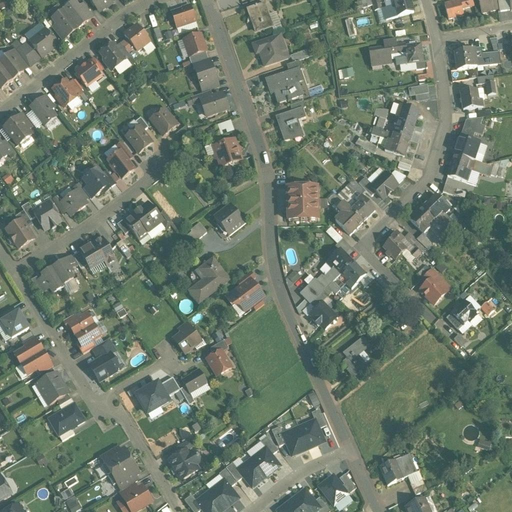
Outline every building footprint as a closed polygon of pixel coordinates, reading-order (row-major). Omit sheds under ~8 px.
[(92,0),(91,1),(90,4),(93,7),(96,8),(100,14),(114,3),(112,0),(92,0)] [(410,0),(396,0),(393,1),(398,19),(414,14),(410,0)] [(468,0),(444,6),(448,21),(464,17),(462,10),(474,7),(474,5),(477,4),(476,0),(468,0)] [(494,0),(477,0),(482,15),(497,11),(494,0)] [(386,3),(385,3),(386,10),(383,10),(386,22),(389,21),(398,19),(393,1),(386,3)] [(75,4),(64,13),(78,31),(89,22),(88,21),(78,9),(75,4)] [(266,4),(247,11),(250,18),(248,19),(247,25),(252,23),(256,33),(272,27),(273,27),(269,17),(270,17),(270,16),(266,4)] [(380,5),(373,6),(375,12),(382,11),(380,4),(380,5)] [(93,18),(83,5),(78,9),(88,21),(93,18)] [(182,10),(171,14),(179,35),(198,29),(190,6),(181,9),(182,10)] [(78,31),(64,13),(53,21),(57,26),(67,39),(78,31)] [(276,14),(270,16),(270,17),(269,17),(273,27),(272,27),(274,33),(282,30),(276,14)] [(346,19),(348,36),(356,35),(354,18),(346,19)] [(41,25),(25,38),(30,44),(46,32),(41,25)] [(67,39),(57,26),(52,30),(62,42),(67,39)] [(137,27),(124,37),(127,41),(135,51),(137,54),(150,44),(147,40),(147,37),(145,34),(142,34),(137,27)] [(159,30),(154,32),(157,42),(163,40),(159,30)] [(30,44),(42,59),(57,47),(46,32),(30,44)] [(200,36),(184,42),(190,58),(190,60),(205,54),(206,54),(200,36)] [(281,37),(253,47),(256,56),(260,54),(265,68),(289,60),(281,37)] [(135,51),(127,41),(121,46),(129,55),(135,51)] [(405,46),(396,47),(395,42),(389,43),(390,56),(406,54),(405,48),(405,46)] [(23,50),(18,43),(12,47),(25,63),(29,69),(34,64),(23,50)] [(390,56),(389,43),(383,44),(384,50),(369,52),(371,65),(391,62),(390,56)] [(42,59),(30,44),(23,50),(34,64),(35,65),(42,59)] [(113,46),(100,56),(104,60),(103,63),(106,66),(109,66),(114,73),(127,62),(116,49),(113,46)] [(129,55),(121,46),(116,49),(127,62),(131,59),(129,55)] [(421,46),(405,48),(406,54),(407,59),(408,67),(423,64),(421,46)] [(481,50),(474,51),(471,52),(472,62),(476,62),(477,69),(483,68),(482,57),(482,56),(481,50)] [(25,63),(16,52),(10,56),(19,68),(25,63)] [(306,52),(291,58),(294,64),(299,62),(309,59),(306,52)] [(471,52),(455,54),(457,72),(477,69),(476,62),(472,62),(471,52)] [(205,54),(190,60),(190,58),(188,59),(191,67),(192,66),(207,61),(205,54)] [(482,56),(482,57),(483,68),(497,66),(496,54),(482,56)] [(10,56),(0,64),(0,65),(13,82),(24,73),(19,68),(10,56)] [(407,59),(399,61),(400,68),(408,67),(407,59)] [(104,72),(95,61),(90,65),(99,76),(104,72)] [(207,61),(192,66),(194,72),(195,72),(195,71),(210,66),(208,61),(207,61)] [(294,64),(287,67),(289,74),(298,71),(299,72),(302,71),(299,62),(294,64)] [(0,65),(0,88),(2,91),(13,82),(0,65)] [(99,76),(90,65),(77,75),(88,90),(101,79),(99,76)] [(210,66),(195,71),(195,72),(201,88),(206,86),(216,83),(217,83),(211,66),(210,66)] [(339,71),(340,80),(354,78),(353,69),(339,71)] [(289,74),(266,82),(271,97),(275,96),(279,106),(298,99),(295,91),(298,90),(296,85),(303,82),(299,72),(298,71),(289,74)] [(487,98),(497,96),(494,78),(477,81),(478,87),(485,86),(487,98)] [(67,83),(54,93),(57,97),(57,100),(59,103),(62,103),(67,109),(79,100),(69,87),(69,86),(67,83)] [(84,96),(74,83),(69,86),(69,87),(79,100),(84,96)] [(216,83),(206,86),(208,92),(218,89),(216,83)] [(309,89),(311,97),(324,94),(322,86),(309,89)] [(427,88),(414,90),(416,98),(428,96),(427,88)] [(477,92),(461,94),(463,112),(483,109),(482,102),(478,102),(477,92)] [(207,94),(191,100),(194,107),(202,104),(202,103),(209,100),(207,94)] [(209,100),(202,103),(202,104),(208,120),(228,112),(222,96),(209,100)] [(56,108),(48,98),(43,102),(50,112),(51,112),(56,108)] [(43,102),(42,101),(31,110),(46,128),(57,119),(51,112),(50,112),(43,102)] [(303,103),(290,108),(292,114),(302,110),(303,111),(306,110),(303,103)] [(419,114),(400,108),(396,119),(415,125),(419,114)] [(292,114),(277,119),(282,131),(280,131),(285,144),(303,137),(298,123),(306,120),(303,111),(302,110),(292,114)] [(164,112),(150,123),(162,138),(163,137),(166,138),(168,136),(169,133),(176,127),(164,112)] [(34,129),(24,116),(19,120),(29,133),(34,129)] [(415,125),(396,119),(394,126),(397,127),(394,137),(409,142),(415,125)] [(29,133),(19,120),(5,131),(19,148),(32,137),(29,133)] [(141,120),(135,125),(139,131),(140,130),(143,134),(148,130),(141,120)] [(386,122),(380,120),(376,131),(382,133),(383,133),(386,122)] [(480,120),(466,122),(460,140),(472,144),(475,135),(482,138),(485,128),(481,127),(483,120),(480,120)] [(231,121),(218,126),(220,132),(227,130),(228,134),(235,132),(231,121)] [(186,129),(174,138),(178,143),(190,134),(186,129)] [(139,131),(133,135),(132,133),(130,133),(127,135),(126,137),(128,139),(126,140),(139,156),(152,146),(143,134),(140,130),(139,131)] [(394,137),(383,133),(382,133),(376,131),(374,130),(371,138),(373,139),(380,141),(388,143),(391,144),(394,137)] [(409,142),(394,137),(391,144),(388,143),(385,153),(404,159),(409,142)] [(380,141),(373,139),(371,146),(377,149),(380,141)] [(371,146),(360,140),(356,146),(375,156),(377,149),(371,146)] [(472,144),(460,140),(454,157),(470,163),(474,164),(480,146),(472,144)] [(18,157),(6,142),(2,146),(10,156),(9,157),(12,161),(18,157)] [(2,146),(0,143),(0,160),(4,161),(9,157),(10,156),(2,146)] [(223,143),(221,146),(222,147),(214,150),(217,157),(216,157),(214,160),(218,162),(219,162),(221,170),(228,167),(229,168),(232,170),(234,166),(234,165),(241,163),(238,155),(239,155),(240,151),(237,150),(234,143),(227,145),(226,144),(223,143)] [(133,159),(122,145),(116,150),(120,154),(127,164),(133,159)] [(127,164),(120,154),(108,164),(112,168),(110,169),(116,176),(117,175),(122,182),(134,172),(127,164)] [(455,157),(447,179),(466,185),(470,173),(467,172),(470,163),(455,157)] [(474,164),(470,163),(467,172),(470,173),(471,171),(474,171),(476,164),(474,164)] [(507,163),(493,166),(490,177),(496,179),(497,178),(503,180),(508,163),(507,163)] [(411,168),(400,164),(398,170),(409,174),(411,168)] [(487,168),(476,164),(474,171),(471,171),(470,173),(490,179),(490,177),(493,166),(487,168)] [(98,172),(83,184),(88,189),(89,189),(96,198),(95,198),(96,199),(109,189),(110,188),(102,179),(103,179),(98,172)] [(406,179),(395,173),(389,179),(397,188),(406,179)] [(3,179),(8,187),(15,183),(10,174),(3,179)] [(117,187),(108,175),(103,179),(102,179),(110,188),(109,189),(111,192),(117,187)] [(373,188),(371,190),(376,195),(383,202),(397,188),(389,179),(385,176),(373,188)] [(366,180),(358,186),(366,194),(371,199),(376,195),(371,190),(373,188),(366,180)] [(358,186),(354,182),(337,199),(340,202),(344,206),(351,213),(358,206),(356,203),(361,198),(362,198),(366,194),(358,186)] [(83,193),(79,187),(73,191),(76,195),(77,195),(84,204),(89,200),(83,193)] [(457,192),(445,188),(443,195),(455,199),(457,192)] [(96,198),(89,189),(88,189),(83,193),(89,200),(90,202),(95,198),(96,198)] [(317,190),(288,191),(288,223),(294,223),(294,220),(309,220),(309,222),(318,222),(317,190)] [(63,206),(62,206),(68,213),(67,214),(72,220),(87,208),(84,204),(77,195),(76,195),(63,206)] [(335,196),(328,203),(333,208),(340,202),(337,199),(335,196)] [(437,197),(423,210),(435,222),(442,215),(444,217),(445,217),(450,212),(437,197)] [(362,198),(361,198),(356,203),(358,206),(351,213),(363,225),(375,212),(362,198)] [(51,200),(44,203),(46,207),(49,206),(51,209),(55,206),(53,203),(51,200)] [(63,206),(58,200),(53,203),(55,206),(62,217),(67,214),(68,213),(62,206),(63,206)] [(333,208),(332,209),(336,213),(344,206),(340,202),(333,208)] [(29,206),(21,210),(24,214),(30,223),(36,220),(33,215),(34,215),(29,206)] [(34,215),(33,215),(36,220),(45,234),(50,231),(51,233),(56,230),(55,228),(60,225),(51,209),(49,206),(46,207),(34,215)] [(157,218),(148,206),(133,218),(148,237),(162,226),(163,225),(157,218)] [(344,206),(336,213),(341,218),(344,220),(351,213),(344,206)] [(245,227),(231,208),(214,221),(228,240),(245,227)] [(423,210),(411,222),(424,237),(430,232),(427,229),(435,222),(423,210)] [(173,226),(163,213),(157,218),(163,225),(162,226),(166,231),(173,226)] [(351,213),(344,220),(341,218),(336,223),(350,237),(363,225),(351,213)] [(30,223),(24,214),(16,220),(19,225),(22,223),(28,231),(33,228),(30,223)] [(444,217),(442,215),(435,222),(447,235),(455,228),(445,217),(444,217)] [(148,237),(133,218),(125,224),(124,225),(131,233),(139,244),(148,237)] [(447,235),(435,222),(427,229),(430,232),(419,243),(429,253),(447,235)] [(19,225),(7,233),(19,252),(35,241),(28,231),(22,223),(19,225)] [(131,233),(124,225),(125,224),(124,223),(117,227),(125,237),(131,233)] [(208,235),(200,225),(190,233),(198,243),(208,235)] [(326,233),(337,244),(342,239),(332,228),(326,233)] [(398,235),(383,249),(387,254),(385,256),(389,260),(391,258),(396,262),(407,252),(400,245),(404,241),(398,235)] [(426,250),(410,235),(404,241),(400,245),(407,252),(410,256),(416,250),(421,255),(423,253),(426,250)] [(117,264),(108,249),(109,249),(107,246),(107,247),(105,244),(106,244),(104,241),(101,240),(98,241),(99,242),(93,246),(104,263),(108,269),(117,264)] [(122,243),(117,247),(126,259),(131,255),(122,243)] [(93,246),(79,254),(87,268),(90,272),(104,263),(93,246)] [(421,255),(416,250),(410,256),(415,261),(421,255)] [(340,251),(326,265),(332,271),(334,269),(341,276),(353,264),(340,251)] [(87,268),(79,254),(73,258),(81,272),(87,268)] [(73,258),(66,262),(72,272),(79,268),(73,258)] [(66,262),(52,270),(53,271),(63,288),(74,281),(71,276),(73,275),(72,272),(66,262)] [(213,262),(198,274),(205,282),(199,287),(189,295),(199,307),(230,283),(213,262)] [(366,277),(353,264),(341,276),(349,283),(346,286),(352,291),(360,283),(366,277)] [(332,271),(326,277),(333,285),(341,276),(334,269),(332,271)] [(53,271),(48,274),(47,273),(42,276),(44,279),(50,290),(54,296),(64,290),(63,288),(53,271)] [(432,271),(422,282),(426,287),(433,280),(435,283),(440,279),(432,271)] [(251,274),(237,285),(240,290),(245,287),(250,283),(251,284),(255,280),(251,274)] [(366,277),(360,283),(365,289),(374,281),(369,275),(366,277)] [(326,277),(324,276),(316,284),(325,292),(328,289),(333,285),(326,277)] [(341,276),(333,285),(340,292),(345,297),(348,294),(349,294),(352,291),(346,286),(349,283),(341,276)] [(37,279),(32,282),(37,291),(42,288),(39,282),(37,279)] [(50,290),(44,279),(39,282),(42,288),(45,293),(50,290)] [(451,290),(440,279),(435,283),(447,295),(451,290)] [(426,287),(420,293),(434,307),(447,295),(435,283),(433,280),(426,287)] [(314,282),(300,296),(311,306),(324,293),(325,292),(316,284),(314,282)] [(250,283),(245,287),(240,290),(228,300),(234,308),(235,309),(238,307),(244,315),(252,309),(261,302),(262,301),(252,289),(254,288),(251,284),(250,283)] [(340,292),(333,285),(328,289),(333,294),(336,297),(340,292)] [(42,288),(37,291),(40,296),(45,293),(42,288)] [(333,294),(328,289),(325,292),(324,293),(329,298),(333,294)] [(311,306),(310,306),(315,312),(322,305),(329,298),(324,293),(311,306)] [(345,297),(339,303),(345,310),(355,301),(349,294),(348,294),(345,297)] [(261,302),(252,309),(255,314),(264,307),(261,302)] [(491,302),(481,310),(489,318),(498,310),(491,302)] [(478,318),(465,304),(451,317),(463,329),(468,324),(470,321),(473,324),(478,318)] [(338,320),(322,305),(315,312),(310,317),(315,322),(314,323),(319,328),(320,327),(325,333),(331,327),(333,327),(336,324),(336,322),(338,320)] [(244,315),(238,307),(235,309),(234,308),(232,310),(239,319),(244,315)] [(0,321),(2,325),(17,315),(14,310),(0,318),(0,321)] [(12,341),(29,331),(19,314),(17,315),(2,325),(0,325),(0,336),(1,337),(7,333),(12,341)] [(99,325),(93,314),(88,317),(94,328),(99,325)] [(75,317),(63,324),(68,332),(71,331),(69,328),(78,323),(75,317)] [(86,317),(81,319),(82,320),(78,323),(69,328),(71,331),(76,339),(94,328),(88,317),(87,317),(86,318),(86,317)] [(463,329),(451,317),(447,321),(458,333),(463,329)] [(186,325),(177,332),(181,337),(190,330),(186,325)] [(94,328),(76,339),(81,348),(82,350),(91,345),(95,343),(96,343),(100,341),(100,340),(101,339),(94,328)] [(181,337),(175,342),(185,356),(200,344),(190,330),(181,337)] [(21,341),(24,346),(34,340),(31,335),(21,341)] [(459,337),(454,342),(461,349),(466,344),(459,337)] [(24,346),(23,346),(26,351),(36,345),(33,340),(24,346)] [(363,341),(344,356),(348,361),(344,364),(349,371),(347,373),(353,380),(367,369),(358,358),(370,349),(363,341)] [(109,342),(93,352),(100,363),(110,357),(116,354),(109,342)] [(224,343),(210,351),(214,358),(221,354),(222,355),(229,351),(224,343)] [(44,355),(38,345),(36,345),(26,351),(15,358),(21,368),(44,355)] [(91,345),(82,350),(81,348),(78,349),(83,357),(94,351),(91,345)] [(214,358),(208,362),(218,379),(231,371),(222,355),(221,354),(214,358)] [(44,355),(21,368),(28,379),(49,366),(50,365),(44,355)] [(100,363),(90,368),(100,385),(120,373),(110,357),(100,363)] [(49,366),(38,372),(42,377),(52,371),(49,366)] [(52,371),(42,377),(45,383),(55,377),(52,371)] [(192,378),(182,384),(185,390),(190,398),(208,388),(198,372),(191,377),(192,378)] [(45,383),(37,387),(44,398),(62,387),(56,376),(55,377),(45,383)] [(173,380),(159,389),(166,401),(180,393),(173,380)] [(159,389),(158,386),(137,399),(148,417),(168,404),(166,401),(159,389)] [(62,387),(44,398),(50,408),(57,404),(68,398),(69,397),(62,387)] [(190,398),(185,390),(180,393),(190,408),(195,405),(190,398)] [(308,398),(316,410),(322,407),(314,394),(308,398)] [(68,398),(57,404),(61,409),(71,403),(68,398)] [(61,409),(60,409),(63,414),(75,407),(72,402),(71,403),(61,409)] [(63,414),(49,423),(59,440),(71,433),(85,424),(75,407),(63,414)] [(319,432),(326,429),(319,413),(312,416),(319,432)] [(315,423),(299,431),(308,452),(324,445),(315,423)] [(279,430),(272,434),(279,450),(286,447),(279,430)] [(299,431),(283,438),(292,459),(308,452),(299,431)] [(71,433),(59,440),(63,445),(75,438),(71,433)] [(272,458),(279,453),(268,439),(260,444),(266,450),(272,458)] [(190,442),(175,452),(178,458),(187,453),(187,454),(193,451),(193,448),(190,442)] [(116,450),(101,459),(104,465),(120,456),(120,455),(116,450)] [(266,450),(251,461),(267,481),(281,470),(266,450)] [(120,456),(104,465),(105,466),(111,477),(131,465),(124,453),(120,455),(120,456)] [(178,458),(169,464),(173,471),(172,471),(176,477),(177,477),(181,483),(199,473),(196,468),(198,466),(199,462),(198,461),(199,461),(198,459),(197,459),(197,458),(192,457),(190,459),(187,454),(187,453),(178,458)] [(247,455),(241,460),(244,464),(250,460),(247,455)] [(416,475),(408,458),(395,463),(396,466),(400,464),(407,478),(416,475)] [(251,461),(237,472),(253,492),(267,481),(251,461)] [(395,463),(381,469),(384,477),(383,478),(387,488),(408,479),(407,478),(402,480),(396,466),(395,463)] [(131,465),(111,477),(118,487),(119,488),(134,479),(134,480),(139,477),(131,465)] [(105,466),(102,468),(108,479),(111,477),(105,466)] [(243,480),(233,466),(226,471),(237,485),(243,480)] [(237,485),(226,471),(219,477),(231,491),(237,485)] [(340,471),(335,474),(338,480),(344,477),(340,471)] [(416,475),(407,478),(408,479),(411,487),(422,481),(419,474),(416,475)] [(341,489),(348,498),(357,491),(345,476),(340,480),(345,486),(341,489)] [(111,477),(108,479),(114,489),(118,487),(111,477)] [(134,479),(119,488),(122,494),(134,487),(137,485),(134,480),(134,479)] [(333,479),(319,489),(335,509),(348,498),(341,489),(333,479)] [(411,487),(410,487),(413,492),(425,487),(422,481),(411,487)] [(1,483),(0,482),(0,503),(10,498),(9,497),(10,494),(8,491),(5,490),(1,483)] [(224,483),(210,494),(224,511),(226,511),(239,502),(224,483)] [(122,494),(120,495),(130,511),(138,511),(151,505),(142,491),(138,493),(134,487),(122,494)] [(425,487),(413,492),(415,498),(427,492),(425,487)] [(63,494),(71,511),(82,511),(72,490),(63,494)] [(305,492),(291,503),(298,511),(319,511),(320,511),(305,492)] [(224,511),(210,494),(196,505),(201,511),(224,511)] [(201,511),(191,499),(185,504),(190,511),(201,511)] [(429,511),(424,501),(406,510),(407,511),(429,511)] [(240,511),(244,509),(239,503),(228,511),(240,511)] [(298,511),(291,503),(279,511),(298,511)]
